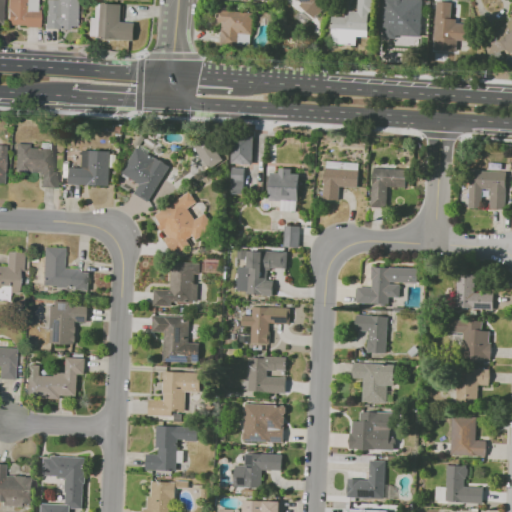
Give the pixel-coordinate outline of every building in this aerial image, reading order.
[(39,28),(25,28),(25,25),(7,25),(7,0),(37,0),(37,5),(40,5),(39,28)] [(60,29),(45,29),(45,0),(77,0),(77,27),(70,27),(70,30),(62,29),(62,26),(60,26),(60,29)] [(325,0),(311,15),(297,1),(298,0),(325,0)] [(348,11),(355,11),(359,11),(359,0),(372,0),(372,14),(369,14),(367,37),(358,36),(357,45),(332,43),(332,34),(331,34),(332,16),(347,18),(348,11)] [(387,0),(420,0),(419,34),(386,32),(387,0)] [(458,40),(457,51),(444,51),(434,50),(437,1),(452,2),(451,19),(456,19),(456,23),(463,24),(463,40),(458,40)] [(134,40),(96,38),(96,37),(88,37),(89,18),(93,18),(94,3),(98,3),(98,2),(122,4),(121,21),(135,22),(134,40)] [(218,11),(253,13),(250,44),(221,42),(223,23),(217,22),(218,11)] [(505,51),(492,36),(511,17),(511,52),(509,55),(505,51)] [(233,134),(254,135),(252,164),(232,163),(233,134)] [(195,146),(208,137),(223,159),(210,168),(195,146)] [(16,144),(29,145),(29,148),(52,149),(51,172),(58,172),(57,187),(41,186),(42,174),(14,172),(16,144)] [(137,147),(170,166),(150,202),(134,193),(139,185),(122,175),(137,147)] [(83,150),(111,151),(109,185),(68,183),(69,167),(82,168),(83,150)] [(327,161),(360,164),(358,187),(340,185),(339,199),(324,198),(327,161)] [(232,167),(244,167),(243,194),(231,194),(232,167)] [(374,167),(408,169),(407,187),(389,186),(387,206),(372,205),(374,167)] [(271,172),(279,173),(279,168),(292,169),(291,173),(299,174),(298,201),(269,199),(271,172)] [(472,171),(507,173),(505,211),(489,210),(490,189),(480,189),(479,210),(471,209),(472,171)] [(155,214),(189,192),(196,202),(189,208),(196,219),(204,213),(214,228),(180,251),(155,214)] [(285,225),(300,226),(300,246),(285,246),(285,225)] [(44,248),(63,249),(61,269),(76,269),(76,272),(90,273),(89,289),(42,286),(44,248)] [(249,251),(287,252),(287,268),(269,268),(269,280),(273,280),(273,294),(250,294),(250,290),(238,289),(239,267),(248,267),(249,251)] [(0,292),(0,266),(7,267),(7,252),(23,253),(22,271),(18,271),(17,294),(0,292)] [(173,261),(200,263),(199,274),(195,274),(194,283),(198,284),(197,302),(182,301),(181,307),(153,306),(154,289),(171,290),(173,261)] [(373,287),(371,287),(371,280),(372,266),(418,269),(417,283),(389,281),(389,285),(400,285),(399,297),(388,297),(388,304),(356,302),(357,287),(373,288),(373,287)] [(455,306),(457,274),(476,275),(474,290),(496,292),(495,309),(455,306)] [(49,300),(52,300),(86,301),(86,323),(78,322),(77,346),(50,345),(50,330),(47,330),(49,300)] [(252,306),(290,308),(289,325),(270,324),(269,343),(250,342),(251,326),(242,326),(242,315),(252,316),(252,306)] [(367,351),(368,330),(356,330),(357,314),(390,316),(387,352),(367,351)] [(153,315),(190,317),(189,343),(199,343),(198,363),(163,361),(164,332),(152,332),(153,315)] [(453,319),(482,321),(482,331),(489,331),(488,351),(490,352),(490,360),(487,360),(487,361),(461,359),(463,333),(452,332),(453,319)] [(0,347),(16,348),(14,380),(0,379),(0,347)] [(250,355),(287,357),(286,393),(248,391),(250,355)] [(29,363),(41,364),(40,375),(55,376),(56,371),(66,372),(67,357),(85,358),(84,375),(77,374),(75,397),(60,396),(60,400),(43,399),(44,395),(27,394),(29,363)] [(389,385),(387,403),(362,401),(364,378),(353,377),(354,363),(366,364),(366,363),(382,364),(397,365),(396,385),(389,385)] [(490,368),(453,367),(452,404),(477,405),(477,385),(489,385),(490,368)] [(165,371),(202,373),(201,392),(185,392),(184,416),(149,414),(149,399),(164,400),(165,371)] [(246,404),(285,405),(284,442),(244,440),(246,404)] [(361,421),(361,412),(379,413),(378,422),(382,423),(380,451),(349,449),(352,420),(361,421)] [(453,416),(476,417),(475,440),(488,441),(488,455),(451,453),(453,416)] [(157,425),(197,428),(197,441),(177,440),(175,471),(145,470),(146,454),(158,454),(159,446),(156,446),(157,425)] [(246,454),(282,455),(281,470),(262,469),(262,489),(235,488),(235,465),(245,465),(246,454)] [(45,456),(85,458),(82,509),(71,508),(71,503),(64,503),(66,477),(44,475),(45,456)] [(347,496),(348,478),(369,479),(370,461),(386,462),(384,498),(347,496)] [(0,463),(6,464),(5,476),(34,478),(33,492),(30,492),(30,505),(23,504),(23,508),(0,507),(0,463)] [(448,465),(468,466),(467,487),(483,487),(482,503),(436,501),(436,487),(447,488),(448,465)] [(153,481),(177,482),(176,496),(174,496),(173,511),(143,511),(144,508),(147,508),(147,496),(152,497),(153,481)] [(242,511),(243,500),(260,501),(260,511),(242,511)] [(264,511),(264,501),(280,502),(279,511),(264,511)] [(41,511),(42,503),(70,505),(69,511),(41,511)]
